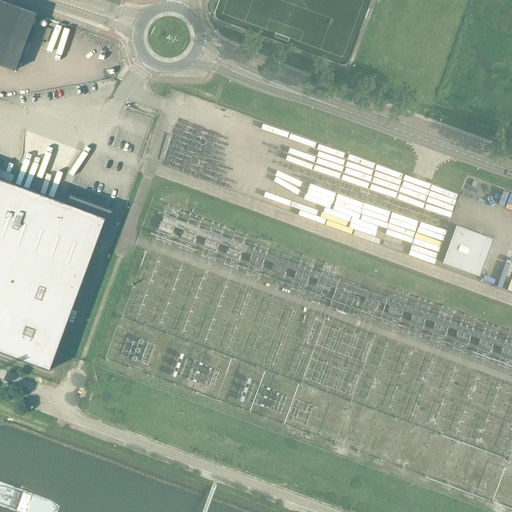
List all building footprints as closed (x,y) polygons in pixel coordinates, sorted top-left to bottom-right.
[(0,0),(0,65),(15,71),(35,14),(0,0)] [(197,111),(201,100),(183,93),(179,104),(197,111)] [(225,114),(202,105),(196,122),(219,130),(225,114)] [(0,352),(49,371),(95,243),(99,244),(110,215),(72,201),(70,206),(0,179),(0,352)] [(174,227),(163,223),(160,230),(171,234),(174,227)] [(481,276),(495,239),(458,225),(444,263),(481,276)] [(185,231),(183,238),(194,242),(197,235),(185,231)] [(219,243),(208,239),(205,247),(216,251),(219,243)] [(242,252),(230,247),(227,255),(239,259),(242,252)] [(264,260),(253,256),(250,263),(262,267),(264,260)] [(287,268),(275,264),(273,271),(284,275),(287,268)] [(309,276),(298,272),(295,280),(306,284),(309,276)] [(332,284),(320,280),(318,288),(329,292),(332,284)] [(337,290),(331,307),(353,315),(359,298),(337,290)] [(379,301),(367,297),(364,305),(376,309),(379,301)] [(403,310),(392,306),(389,314),(400,318),(403,310)] [(426,319),(414,314),(411,322),(423,326),(426,319)] [(448,327),(437,323),(434,330),(445,335),(448,327)] [(471,335),(459,331),(456,339),(468,343),(471,335)] [(493,344),(482,339),(479,347),(490,351),(493,344)] [(511,350),(504,348),(502,355),(511,359),(511,350)]
